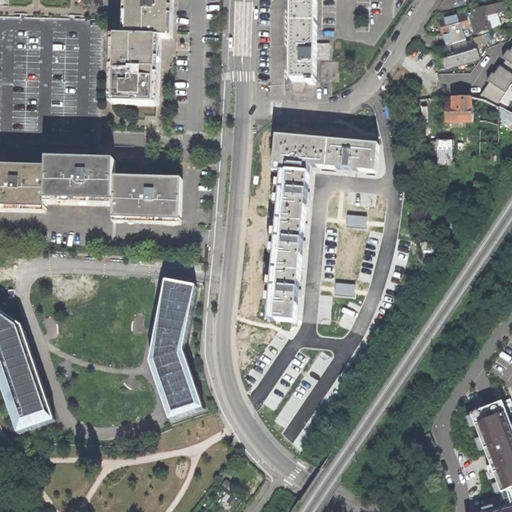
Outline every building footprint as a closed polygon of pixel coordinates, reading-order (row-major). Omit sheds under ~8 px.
[(126,0),(125,38),(162,39),(174,40),(174,10),(174,0),(126,0)] [(293,10),(293,25),(316,25),(316,0),(289,0),(289,10),(293,10)] [(475,34),(490,29),(487,16),(507,10),(505,2),(484,8),(484,9),(441,21),(443,28),(445,35),(470,28),(468,24),(472,23),(474,28),(475,34)] [(0,143),(100,146),(104,20),(0,16),(0,143)] [(315,81),(316,81),(316,59),(329,59),(329,44),(316,44),(316,25),(293,25),(293,47),(289,47),(289,57),(289,69),(293,69),(293,92),(304,92),(304,85),(308,85),(308,84),(315,85),(315,81)] [(511,45),(511,29),(503,28),(504,30),(473,38),(474,42),(467,44),(466,41),(449,46),(450,49),(441,52),(443,59),(446,69),(479,59),(478,55),(508,47),(508,46),(511,45)] [(162,39),(125,38),(113,37),(111,105),(160,107),(161,70),(162,39)] [(321,81),(339,81),(339,62),(321,61),(321,81)] [(465,122),(473,122),(473,97),(452,97),(452,105),(446,105),(446,112),(446,122),(454,122),(454,126),(465,126),(465,122)] [(274,171),(282,172),(309,175),(310,175),(311,171),(311,166),(327,168),(330,141),(278,136),(274,171)] [(379,146),(330,141),(327,168),(344,169),(376,172),(379,146)] [(439,172),(452,172),(452,142),(430,142),(430,156),(438,156),(439,172)] [(48,160),(48,169),(47,205),(115,207),(116,178),(116,162),(80,161),(48,160)] [(47,205),(48,169),(11,168),(0,167),(0,212),(47,214),(47,205)] [(282,172),(278,222),(305,224),(307,199),(309,200),(309,196),(310,192),(307,192),(309,175),(282,172)] [(149,180),(116,178),(115,207),(114,224),(182,226),(183,181),(149,180)] [(278,222),(274,271),(300,273),(302,248),(305,248),(305,244),(305,241),(303,241),(305,224),(278,222)] [(269,320),(296,322),(298,297),(300,297),(301,294),(301,290),(299,290),(300,273),(274,271),(269,320)] [(199,282),(166,276),(151,361),(170,417),(206,405),(187,349),(192,320),(199,282)] [(0,307),(0,373),(20,431),(55,419),(23,323),(0,307)] [(483,511),(511,511),(511,403),(510,400),(472,415),(481,439),(476,441),(480,451),(485,450),(491,466),(487,468),(491,481),(496,479),(498,484),(494,486),(497,495),(502,493),(502,494),(500,510),(495,511),(494,506),(483,510),(483,511)] [(430,434),(424,436),(429,448),(435,446),(430,434)] [(228,490),(231,485),(226,481),(222,486),(228,490)] [(236,502),(231,498),(227,503),(233,507),(236,502)]
